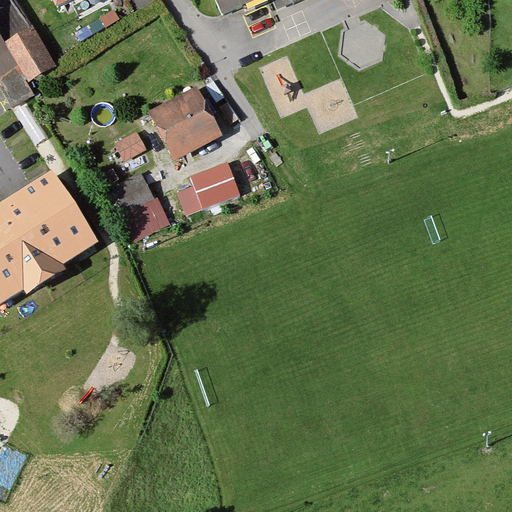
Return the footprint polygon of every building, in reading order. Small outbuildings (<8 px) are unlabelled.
[(46,0),(56,18),(90,0),(46,0)] [(212,0),(221,19),(265,0),(212,0)] [(32,33),(4,51),(28,89),(54,71),(32,33)] [(0,43),(0,64),(9,59),(4,51),(0,43)] [(198,86),(144,106),(164,157),(217,137),(198,86)] [(139,129),(114,140),(126,168),(152,157),(139,129)] [(228,161),(173,181),(185,212),(239,192),(228,161)] [(139,239),(171,221),(142,169),(110,186),(139,239)] [(0,197),(0,297),(94,248),(52,170),(0,197)]
